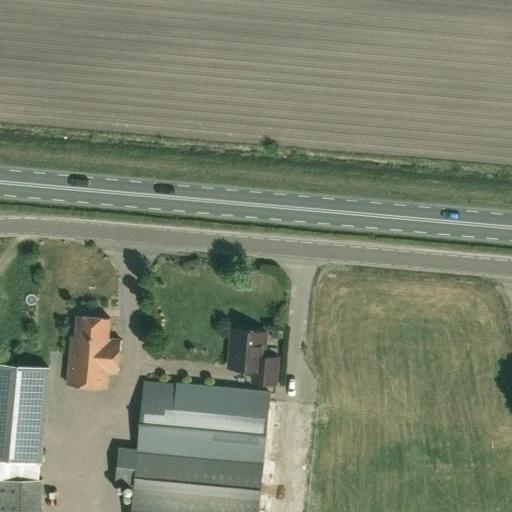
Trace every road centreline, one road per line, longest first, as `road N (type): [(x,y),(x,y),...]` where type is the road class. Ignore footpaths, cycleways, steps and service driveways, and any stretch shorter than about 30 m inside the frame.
road 1 (primary): [(511,227),(0,181)]
road 2 (unclassified): [(511,271),(0,227)]
